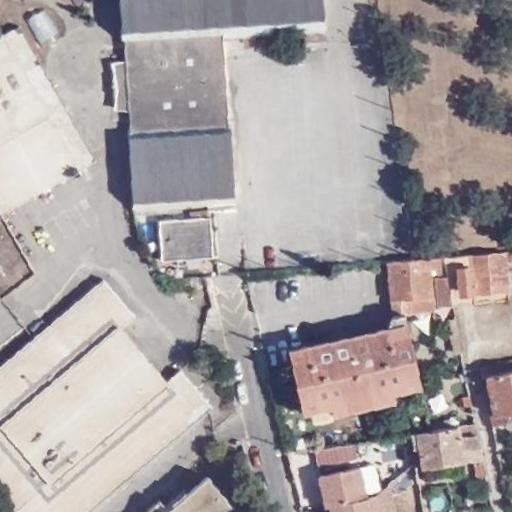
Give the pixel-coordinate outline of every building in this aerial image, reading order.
[(128,93),(129,110),(130,126),(128,126),(133,208),(236,201),(231,120),(229,119),(224,38),(325,31),(323,0),(119,0),(122,44),(125,45),(125,60),(126,78),(114,78),(113,78),(114,88),(113,99),(115,99),(115,94),(128,93)] [(0,298),(35,272),(2,215),(96,160),(19,26),(0,37),(0,298)] [(126,78),(125,60),(111,63),(114,78),(126,78)] [(115,110),(129,110),(128,93),(115,94),(115,99),(115,110)] [(195,236),(200,257),(214,256),(210,216),(159,220),(160,236),(195,236)] [(162,260),(200,257),(195,236),(160,236),(162,260)] [(511,251),(443,257),(445,268),(456,267),(458,292),(471,290),(472,293),(507,289),(504,261),(511,259),(511,251)] [(445,268),(443,257),(416,259),(387,262),(391,315),(404,314),(410,314),(408,298),(430,296),(428,270),(445,268)] [(452,307),(447,277),(434,279),(440,309),(452,307)] [(0,369),(0,466),(29,500),(15,511),(84,511),(211,405),(181,369),(167,381),(121,328),(135,316),(105,281),(0,369)] [(21,289),(5,299),(22,324),(37,313),(21,289)] [(432,311),(430,296),(408,298),(410,314),(432,311)] [(404,314),(391,315),(384,329),(288,350),(302,410),(330,404),(332,413),(393,399),(392,389),(419,383),(404,314)] [(461,352),(455,319),(446,321),(449,333),(446,333),(450,354),(461,352)] [(511,411),(511,358),(478,366),(480,377),(485,376),(489,394),(484,394),(488,416),(511,411)] [(475,422),(457,425),(462,460),(472,458),(482,457),(475,422)] [(457,425),(409,432),(412,447),(415,466),(462,460),(457,425)] [(415,466),(412,447),(379,453),(382,465),(361,468),(367,505),(391,501),(388,486),(418,481),(415,466)] [(482,457),(472,458),(475,476),(486,475),(482,457)] [(0,466),(0,493),(15,511),(29,500),(0,466)] [(208,511),(219,503),(226,497),(208,477),(166,511),(208,511)] [(226,511),(219,503),(208,511),(226,511)]
